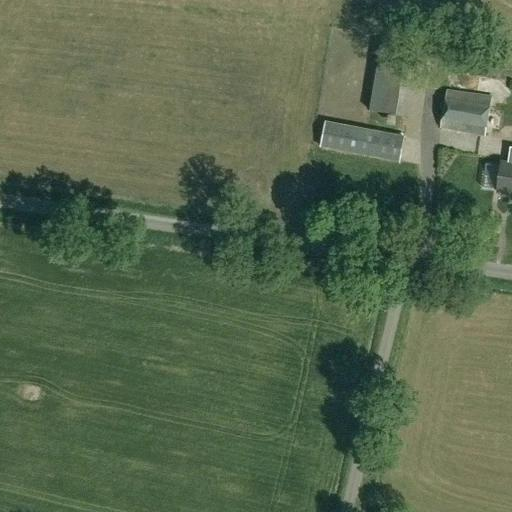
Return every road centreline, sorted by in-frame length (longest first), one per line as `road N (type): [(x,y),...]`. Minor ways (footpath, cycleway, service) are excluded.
road 1 (unclassified): [(406,264),(0,201)]
road 2 (unclassified): [(348,511),(406,264)]
